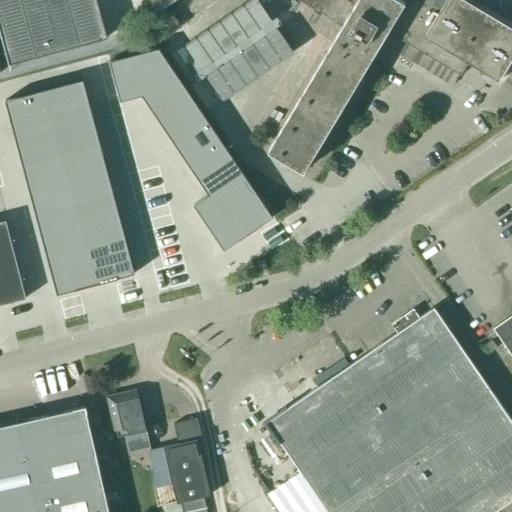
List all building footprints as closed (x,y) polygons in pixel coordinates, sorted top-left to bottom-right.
[(174,0),(146,0),(155,13),(174,0)] [(261,0),(191,47),(229,104),(298,57),(261,0)] [(297,0),(325,16),(335,1),(351,11),(268,151),(303,172),(387,32),(461,76),(468,64),(498,82),(511,59),(511,28),(464,0),(446,0),(441,9),(424,0),(297,0)] [(171,33),(181,26),(171,12),(161,19),(171,33)] [(159,48),(109,61),(120,101),(142,95),(208,195),(193,205),(224,250),(273,217),(159,48)] [(135,273),(83,80),(5,100),(57,294),(135,273)] [(0,300),(24,294),(4,216),(0,216),(0,300)] [(493,511),(511,499),(511,421),(434,307),(267,422),(273,430),(239,454),(278,511),(493,511)] [(511,315),(493,328),(511,355),(511,315)] [(118,437),(146,431),(137,391),(109,398),(118,437)] [(0,511),(109,511),(85,407),(0,426),(0,511)] [(179,445),(163,447),(176,504),(167,506),(168,511),(206,511),(203,497),(209,495),(200,455),(205,453),(196,418),(174,424),(179,443),(179,445)]
